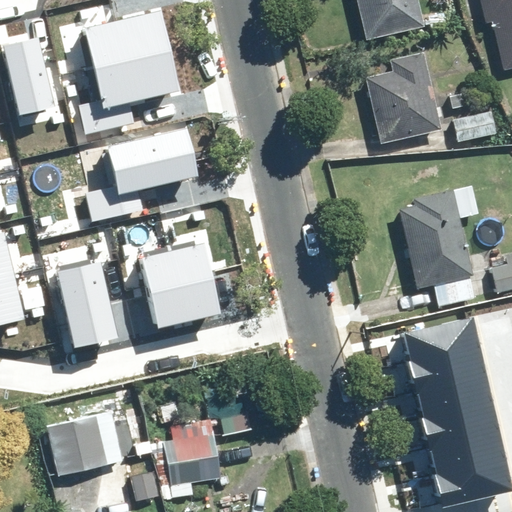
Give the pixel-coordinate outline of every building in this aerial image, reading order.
[(414,0),(348,0),(358,40),(420,25),(414,0)] [(511,0),(478,0),(496,75),(511,71),(511,0)] [(86,25),(96,70),(172,52),(161,8),(86,25)] [(10,45),(23,112),(57,104),(43,38),(10,45)] [(78,107),(85,137),(132,126),(127,103),(181,91),(172,52),(96,70),(103,101),(78,107)] [(421,56),(380,63),(382,75),(355,80),(368,152),(436,140),(421,56)] [(485,113),(442,123),(447,146),(490,137),(485,113)] [(91,189),(98,220),(145,209),(140,186),(201,173),(191,129),(108,148),(116,184),(91,189)] [(467,300),(460,277),(468,275),(445,201),(388,218),(411,292),(423,289),(430,311),(467,300)] [(0,241),(0,322),(20,318),(2,241),(0,241)] [(147,256),(163,326),(223,312),(207,243),(147,256)] [(511,255),(481,263),(490,299),(511,294),(511,255)] [(58,276),(74,345),(113,336),(98,267),(58,276)] [(404,332),(444,506),(511,490),(472,317),(404,332)] [(511,393),(492,400),(506,447),(511,445),(511,393)] [(96,412),(50,425),(63,474),(109,462),(96,412)] [(195,478),(220,474),(211,416),(155,424),(167,496),(174,494),(197,491),(195,478)] [(154,471),(130,475),(135,500),(159,495),(154,471)] [(200,511),(197,491),(174,494),(177,511),(200,511)]
